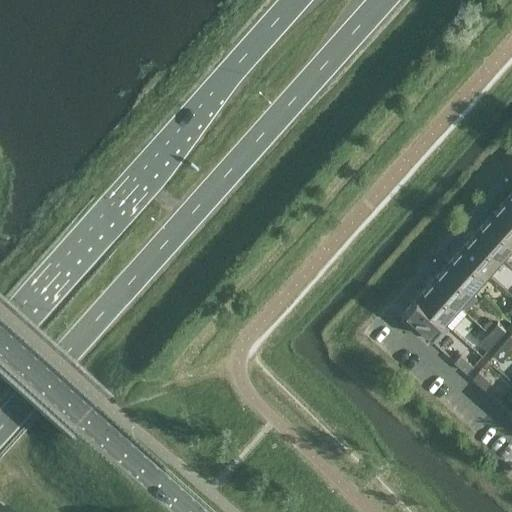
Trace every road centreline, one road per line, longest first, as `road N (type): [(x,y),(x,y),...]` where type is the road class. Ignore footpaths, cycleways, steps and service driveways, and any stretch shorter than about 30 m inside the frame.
road 1 (trunk): [(0,435),(389,0)]
road 2 (trunk): [(298,0),(0,337)]
road 3 (tertiary): [(186,511),(0,343)]
road 4 (residential): [(511,434),(400,335)]
